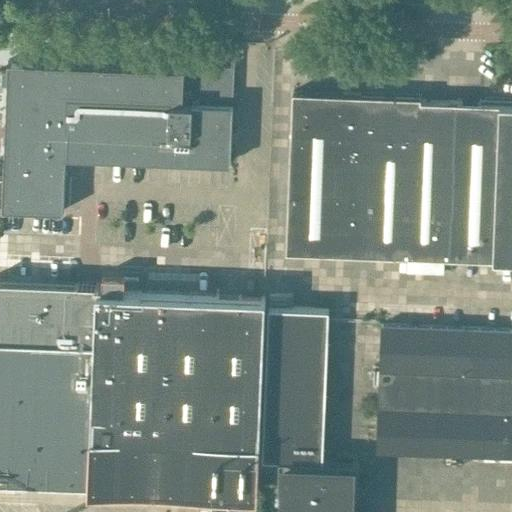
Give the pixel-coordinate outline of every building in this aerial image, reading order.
[(2,207),(64,210),(66,155),(231,161),(234,65),(215,65),(216,46),(192,45),(190,101),(184,101),(185,66),(8,59),(2,207)] [(287,250),(511,258),(511,97),(480,97),(480,101),(421,98),(422,94),(293,90),(287,250)] [(0,478),(257,489),(266,295),(99,288),(99,285),(100,285),(100,281),(76,280),(75,281),(0,278),(0,478)] [(377,448),(511,453),(511,327),(382,323),(377,448)] [(277,505),(276,511),(356,511),(357,508),(350,508),(351,492),(357,492),(359,460),(323,458),(280,457),(279,457),(278,489),(284,489),(283,505),(277,505)]
